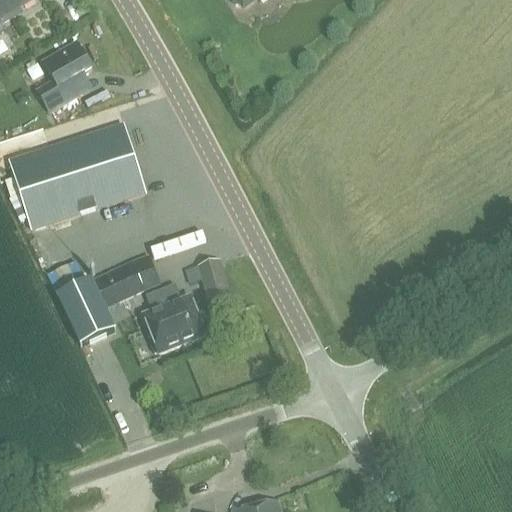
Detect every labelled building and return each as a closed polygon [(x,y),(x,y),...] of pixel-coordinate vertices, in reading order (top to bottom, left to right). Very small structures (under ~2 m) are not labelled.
[(0,0),(0,23),(2,27),(16,18),(13,15),(37,0),(36,0),(0,0)] [(242,8),(243,10),(258,0),(231,0),(231,2),(236,9),(242,8)] [(70,87),(92,74),(76,46),(44,65),(55,85),(38,95),(51,116),(78,100),(70,87)] [(10,165),(32,233),(146,197),(124,128),(10,165)] [(28,222),(15,182),(5,185),(11,201),(10,202),(20,225),(28,222)] [(202,284),(213,321),(235,315),(220,263),(198,269),(186,273),(191,287),(202,284)] [(143,272),(105,277),(109,304),(127,301),(128,311),(148,308),(143,272)] [(109,329),(89,287),(57,299),(77,342),(109,329)] [(158,355),(159,357),(206,339),(190,300),(181,304),(175,291),(149,301),(154,315),(144,319),(154,344),(150,345),(155,356),(158,355)] [(240,335),(235,315),(213,321),(218,341),(240,335)]
